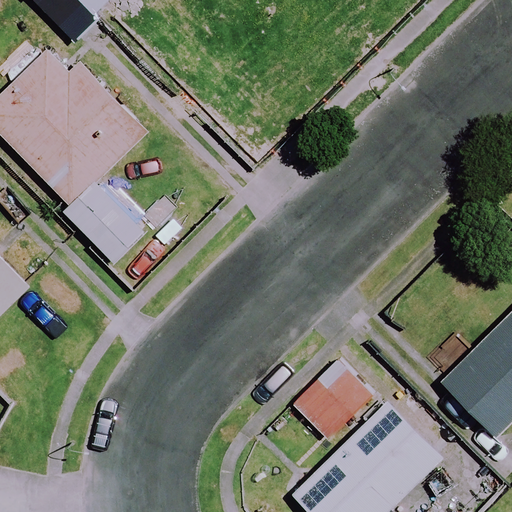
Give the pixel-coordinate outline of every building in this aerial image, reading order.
[(108,0),(37,0),(74,36),(108,0)] [(245,0),(145,0),(155,22),(225,94),(282,38),(245,0)] [(148,132),(58,41),(0,97),(0,132),(72,206),(148,132)] [(0,313),(30,285),(0,254),(0,313)] [(511,422),(511,313),(443,382),(459,398),(440,418),(478,456),(511,422)] [(375,395),(341,361),(314,388),(347,422),(375,395)] [(295,497),(310,511),(390,511),(388,510),(442,456),(389,403),(295,497)] [(511,479),(511,442),(507,437),(482,460),(506,485),(511,479)]
